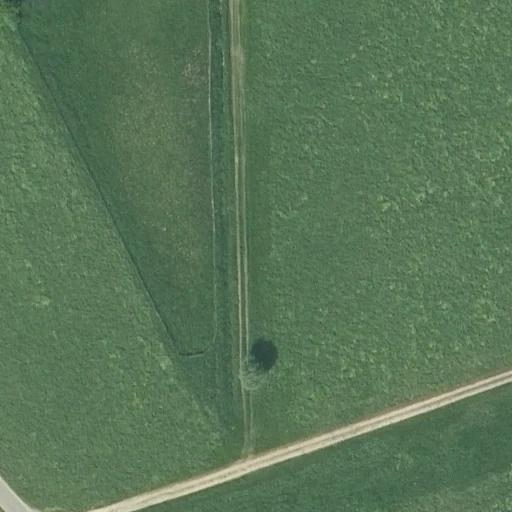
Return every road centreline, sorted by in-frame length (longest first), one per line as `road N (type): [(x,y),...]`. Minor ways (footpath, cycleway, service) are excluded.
road 1 (track): [(247,467),(233,0)]
road 2 (track): [(129,511),(511,373)]
